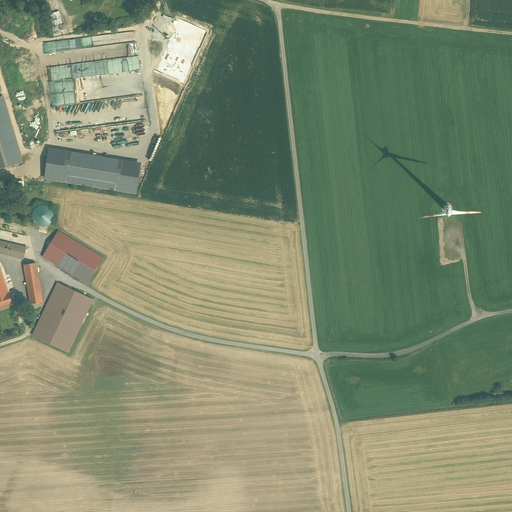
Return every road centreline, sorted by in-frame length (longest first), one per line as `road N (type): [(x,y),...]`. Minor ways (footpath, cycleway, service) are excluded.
road 1 (unclassified): [(348,511),(318,355),(276,5),(256,0)]
road 2 (track): [(269,3),(463,28),(465,0)]
road 3 (track): [(318,355),(388,355),(511,312)]
